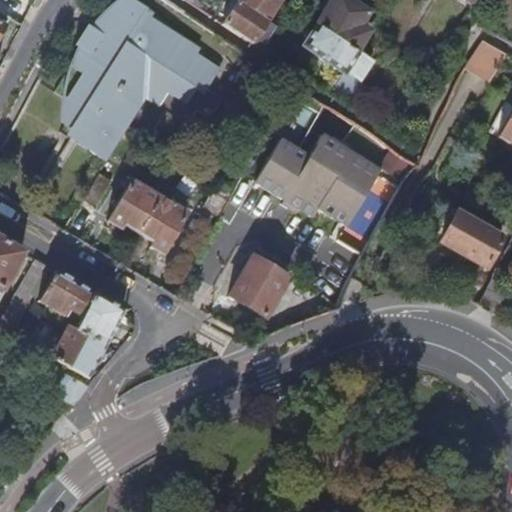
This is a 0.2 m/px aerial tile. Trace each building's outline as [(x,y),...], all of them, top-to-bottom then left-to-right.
[(105,161),(126,126),(144,96),(158,104),(166,89),(185,100),(193,85),(203,90),(218,65),(194,51),(197,46),(147,16),(150,11),(130,0),(118,0),(101,29),(91,23),(85,32),(76,47),(68,64),(54,91),(64,95),(63,103),(62,115),(59,120),(62,125),(65,128),(67,128),(71,125),(75,119),(85,126),(81,131),(95,139),(88,151),(105,161)] [(279,0),(236,0),(236,1),(266,21),(279,0)] [(366,11),(348,0),(328,0),(300,45),(344,71),(346,68),(362,77),(372,60),(361,52),(367,29),(358,23),(366,11)] [(251,45),(264,44),(274,27),(266,21),(236,1),(220,25),(251,45)] [(274,27),(264,44),(267,45),(277,28),(274,27)] [(483,43),(471,69),(495,83),(508,57),(483,43)] [(383,60),(388,51),(378,44),(372,52),(383,60)] [(364,92),(348,82),(339,95),(355,106),(364,92)] [(511,104),(498,128),(511,135),(511,104)] [(314,217),(318,209),(348,227),(382,170),(321,134),(309,155),(278,137),(253,181),(314,217)] [(172,173),(180,158),(169,151),(159,167),(172,173)] [(98,173),(82,201),(95,209),(112,180),(98,173)] [(200,207),(219,218),(235,189),(217,179),(200,207)] [(121,226),(136,235),(157,198),(130,181),(105,223),(118,231),(121,226)] [(157,198),(136,235),(150,244),(147,248),(161,256),(184,215),(163,202),(171,188),(165,186),(157,198)] [(438,251),(481,277),(496,251),(453,226),(438,251)] [(0,240),(0,290),(20,252),(0,240)] [(270,262),(261,256),(258,262),(249,258),(227,297),(262,320),(285,280),(267,268),(270,262)] [(35,260),(13,300),(26,307),(48,268),(35,260)] [(70,332),(91,293),(53,271),(35,302),(61,318),(58,325),(63,328),(70,332)] [(476,307),(495,317),(510,292),(491,282),(476,307)] [(103,349),(122,311),(91,293),(70,332),(103,349)] [(0,322),(0,345),(3,347),(23,314),(25,309),(26,307),(13,300),(0,322)] [(87,380),(103,349),(70,332),(63,328),(61,333),(47,360),(87,380)] [(49,395),(71,405),(85,387),(59,374),(49,395)] [(15,466),(21,470),(26,464),(18,460),(15,466)]
